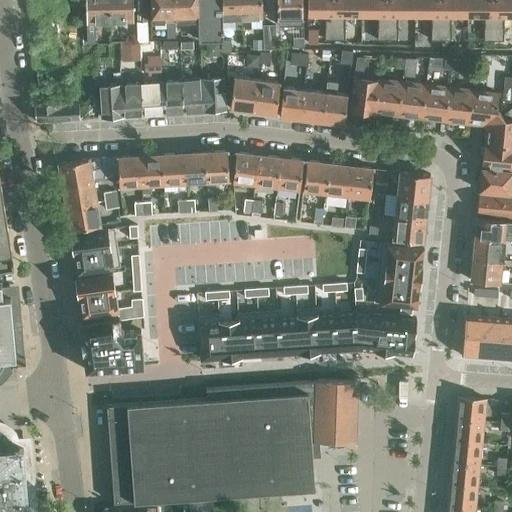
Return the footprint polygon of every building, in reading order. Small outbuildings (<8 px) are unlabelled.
[(110,21),(109,0),(85,0),(86,22),(87,22),(87,30),(87,42),(95,42),(94,22),(110,21)] [(132,0),(109,0),(110,21),(133,21),(132,0)] [(136,0),(137,4),(138,41),(148,41),(147,0),(136,0)] [(150,0),(151,21),(175,21),(174,0),(150,0)] [(174,0),(175,21),(198,21),(197,0),(174,0)] [(197,0),(198,21),(198,40),(224,39),(223,19),(222,0),(197,0)] [(242,0),(222,0),(223,19),(234,18),(235,28),(243,28),(242,0)] [(263,0),(242,0),(243,28),(253,28),(252,18),(263,18),(263,0)] [(276,0),(277,18),(277,23),(288,23),(288,17),(303,17),(302,0),(276,0)] [(335,0),(307,0),(308,13),(325,13),(325,26),(335,26),(335,0)] [(362,14),(361,0),(335,0),(335,26),(345,27),(345,13),(362,14)] [(388,27),(388,0),(361,0),(362,14),(378,14),(378,27),(388,27)] [(415,14),(414,0),(388,0),(388,27),(398,27),(398,14),(415,14)] [(441,27),(441,0),(414,0),(415,14),(431,14),(431,27),(441,27)] [(468,14),(467,0),(441,0),(441,27),(451,27),(451,14),(468,14)] [(494,28),(494,0),(467,0),(468,14),(484,14),(484,27),(494,28)] [(511,14),(511,0),(494,0),(494,28),(504,28),(504,14),(511,14)] [(264,24),(264,49),(277,49),(276,24),(264,24)] [(183,25),(175,25),(175,37),(183,37),(183,25)] [(325,26),(325,38),(335,38),(335,26),(325,26)] [(335,38),(345,39),(345,27),(335,26),(335,38)] [(76,27),(76,40),(78,40),(78,42),(86,42),(86,27),(76,27)] [(378,27),(378,39),(388,39),(388,27),(378,27)] [(388,39),(398,39),(398,27),(388,27),(388,39)] [(431,27),(431,39),(441,39),(441,27),(431,27)] [(441,39),(451,39),(451,27),(441,27),(441,39)] [(484,27),(484,40),(494,40),(494,28),(484,27)] [(494,40),(504,40),(504,28),(494,28),(494,40)] [(181,49),(181,40),(160,41),(160,49),(181,49)] [(192,40),(181,40),(181,49),(193,48),(192,40)] [(123,52),(139,52),(139,43),(123,43),(123,52)] [(342,58),(352,58),(352,50),(342,50),(342,58)] [(268,52),(260,53),(260,62),(267,62),(268,52)] [(238,55),(228,55),(228,65),(239,64),(238,55)] [(358,57),(356,68),(364,69),(365,57),(358,57)] [(397,68),(404,69),(406,59),(398,58),(397,68)] [(444,68),(453,69),(454,59),(445,58),(444,68)] [(406,59),(404,69),(412,70),(414,60),(406,59)] [(454,59),(453,69),(460,70),(462,60),(454,59)] [(147,62),(148,76),(162,75),(161,61),(147,62)] [(224,73),(224,61),(216,62),(216,73),(224,73)] [(72,79),(71,80),(71,85),(86,84),(85,74),(72,75),(72,79)] [(96,74),(85,74),(86,84),(93,84),(96,84),(96,74)] [(247,109),(253,110),(257,78),(234,75),(230,108),(235,108),(236,110),(242,111),(243,109),(247,110),(247,109)] [(376,113),(376,111),(375,111),(379,79),(355,76),(351,110),(364,112),(366,114),(370,115),(372,113),(376,113)] [(203,78),(205,110),(205,111),(226,109),(224,77),(203,78)] [(203,78),(183,79),(185,111),(205,110),(203,78)] [(257,78),(253,110),(260,111),(264,112),(265,114),(271,114),(273,113),(276,113),(280,81),(257,78)] [(183,79),(162,80),(164,112),(185,111),(183,79)] [(327,91),(323,121),(345,124),(348,94),(337,92),(338,80),(328,79),(327,91)] [(375,111),(376,111),(399,114),(403,82),(379,79),(375,111)] [(162,80),(142,82),(144,114),(164,112),(162,80)] [(142,82),(122,83),(123,115),(144,114),(142,82)] [(399,114),(423,117),(427,85),(403,82),(399,114)] [(123,115),(122,83),(100,84),(102,116),(123,115)] [(423,117),(447,120),(451,88),(427,85),(423,117)] [(280,116),(301,118),(305,89),(283,86),(280,116)] [(447,120),(471,122),(475,91),(451,88),(447,120)] [(301,118),(323,121),(327,91),(305,89),(301,118)] [(485,124),(486,124),(485,123),(486,117),(491,118),(497,113),(497,109),(499,93),(475,91),(471,122),(485,124)] [(79,101),(78,101),(36,103),(37,120),(80,118),(79,101)] [(485,123),(486,124),(488,127),(489,128),(495,128),(496,122),(500,118),(507,119),(497,109),(497,113),(491,118),(486,117),(485,123)] [(487,140),(487,142),(511,144),(511,119),(507,119),(500,118),(496,122),(495,128),(489,128),(488,127),(488,130),(486,132),(485,138),(487,140)] [(511,144),(487,142),(485,142),(484,145),(482,147),(481,152),(483,154),(482,167),(511,170),(511,144)] [(228,150),(206,151),(207,181),(229,180),(228,150)] [(206,151),(184,152),(185,182),(207,181),(206,151)] [(233,181),(255,184),(259,154),(237,151),(233,181)] [(184,152),(162,153),(163,184),(180,183),(180,189),(186,188),(185,182),(184,152)] [(162,153),(139,155),(141,185),(141,192),(151,191),(150,184),(163,184),(162,153)] [(255,184),(277,187),(281,156),(259,154),(255,184)] [(119,177),(119,186),(141,185),(139,155),(117,156),(119,177)] [(89,157),(93,180),(106,178),(119,177),(117,156),(89,157)] [(281,156),(277,187),(299,189),(303,159),(281,156)] [(63,185),(93,180),(89,157),(59,163),(63,185)] [(303,190),(325,192),(329,162),(307,159),(303,190)] [(325,192),(348,195),(351,165),(329,162),(325,192)] [(351,165),(348,195),(370,198),(374,167),(351,165)] [(511,174),(511,170),(482,168),(482,170),(479,171),(479,178),(481,180),(480,190),(510,193),(511,174)] [(398,193),(429,197),(431,174),(401,171),(398,193)] [(63,185),(66,207),(97,202),(93,180),(63,185)] [(0,282),(1,282),(2,282),(2,280),(0,280),(0,272),(14,270),(0,182),(0,282)] [(376,183),(375,191),(386,193),(387,184),(376,183)] [(103,191),(105,200),(117,198),(116,189),(103,191)] [(396,215),(426,219),(429,197),(398,193),(396,215)] [(373,204),(372,213),(381,214),(381,213),(379,212),(381,195),(374,194),(373,204)] [(477,213),(511,216),(511,197),(479,194),(477,213)] [(216,210),(215,197),(207,198),(208,210),(216,210)] [(117,198),(105,200),(106,208),(118,206),(117,198)] [(187,212),(186,199),(176,200),(177,212),(187,212)] [(194,199),(186,199),(187,212),(194,211),(194,199)] [(244,200),(243,214),(251,215),(253,201),(244,200)] [(150,201),(142,202),(143,214),(151,214),(150,201)] [(251,215),(260,216),(261,202),(253,201),(251,215)] [(97,202),(66,207),(70,229),(100,224),(97,202)] [(143,214),(142,202),(133,202),(134,215),(143,214)] [(273,216),(282,217),(283,205),(275,204),(273,216)] [(315,209),(314,221),(322,222),(323,209),(315,209)] [(381,214),(372,213),(371,221),(380,222),(381,214)] [(335,223),(344,224),(345,216),(336,215),(335,223)] [(426,219),(396,215),(393,238),(413,240),(424,241),(426,219)] [(345,216),(344,224),(352,225),(353,217),(345,216)] [(475,234),(475,236),(505,238),(505,229),(511,229),(511,220),(477,217),(476,225),(474,225),(473,234),(475,234)] [(218,222),(168,222),(169,233),(218,232),(218,222)] [(137,224),(129,224),(130,237),(138,236),(137,224)] [(370,230),(370,235),(378,236),(379,226),(371,225),(370,230)] [(115,226),(70,233),(74,253),(75,253),(75,252),(118,246),(115,226)] [(473,255),(473,258),(502,261),(505,238),(475,236),(474,247),(472,247),(471,255),(473,255)] [(381,241),(378,261),(421,266),(422,265),(424,246),(413,244),(381,241)] [(118,246),(75,252),(75,253),(76,261),(78,272),(121,265),(118,246)] [(359,247),(358,259),(366,260),(367,248),(359,247)] [(139,253),(131,254),(132,266),(140,265),(139,253)] [(502,261),(473,258),(472,268),(470,268),(469,276),(471,276),(471,280),(500,282),(502,261)] [(358,259),(356,271),(365,272),(366,260),(358,259)] [(378,261),(376,281),(419,285),(419,286),(420,286),(422,265),(421,266),(378,261)] [(140,265),(132,266),(133,278),(141,278),(140,265)] [(113,271),(75,277),(78,296),(79,296),(115,291),(113,271)] [(141,278),(133,278),(134,290),(142,289),(141,278)] [(346,281),(334,282),(335,290),(347,289),(346,281)] [(376,281),(374,301),(401,304),(413,305),(415,306),(417,306),(417,304),(419,286),(419,285),(376,281)] [(0,282),(0,372),(4,366),(5,357),(12,357),(16,357),(15,353),(13,328),(13,324),(11,300),(11,299),(10,296),(7,296),(7,297),(2,297),(1,286),(2,286),(1,282),(0,282)] [(334,282),(322,283),(323,291),(335,290),(334,282)] [(307,284),(295,285),(296,293),(308,292),(307,284)] [(295,285),(283,285),(284,294),(296,293),(295,285)] [(268,286),(256,287),(257,295),(269,295),(268,286)] [(474,286),(473,294),(486,295),(486,287),(474,286)] [(256,287),(244,288),(245,296),(257,295),(256,287)] [(363,287),(354,287),(355,301),(364,300),(363,287)] [(486,287),(486,295),(498,296),(498,288),(486,287)] [(229,289),(217,290),(218,298),(230,297),(229,289)] [(217,290),(205,291),(206,299),(218,298),(217,290)] [(115,291),(79,296),(80,299),(81,304),(80,304),(81,314),(82,313),(82,314),(82,315),(118,310),(118,307),(115,291)] [(142,297),(132,298),(132,305),(132,307),(143,307),(142,297)] [(401,304),(400,312),(412,314),(413,305),(401,304)] [(118,310),(119,316),(119,315),(120,319),(133,317),(132,307),(132,305),(118,307),(118,310)] [(316,306),(297,308),(300,351),(299,351),(299,352),(320,350),(319,350),(316,306)] [(317,306),(316,306),(319,350),(320,350),(339,348),(336,312),(318,313),(317,306)] [(143,307),(132,307),(133,317),(144,316),(143,307)] [(278,309),(277,309),(280,352),(299,351),(300,351),(297,308),(296,308),(296,315),(279,316),(278,309)] [(277,309),(258,310),(261,353),(280,352),(277,309)] [(258,310),(238,312),(241,355),(242,355),(261,353),(258,310)] [(356,311),(336,312),(339,348),(358,347),(356,311)] [(417,318),(356,311),(358,347),(376,349),(376,350),(386,351),(387,351),(391,351),(391,352),(392,352),(392,351),(394,351),(413,353),(417,318)] [(220,313),(219,313),(222,356),(221,356),(221,357),(242,355),(241,355),(238,312),(237,312),(237,319),(220,320),(220,313)] [(219,313),(198,314),(201,357),(221,356),(222,356),(219,313)] [(465,313),(462,355),(481,356),(484,315),(465,313)] [(119,316),(79,321),(82,339),(81,339),(83,352),(84,352),(86,369),(109,368),(109,369),(121,368),(121,367),(143,365),(141,329),(124,330),(121,328),(120,319),(119,315),(119,316)] [(484,315),(481,356),(499,358),(502,316),(484,315)] [(511,316),(502,316),(499,358),(511,358),(511,316)] [(318,379),(308,379),(308,381),(307,440),(320,440),(353,441),(355,375),(318,379)] [(321,455),(320,440),(307,440),(308,381),(207,387),(207,397),(107,404),(114,502),(315,487),(313,455),(321,455)] [(450,511),(478,511),(488,394),(461,392),(450,511)] [(0,511),(20,511),(20,507),(25,507),(29,507),(28,503),(26,478),(26,475),(23,450),(24,450),(23,446),(20,446),(20,447),(13,447),(10,439),(4,432),(0,430),(0,511)]
